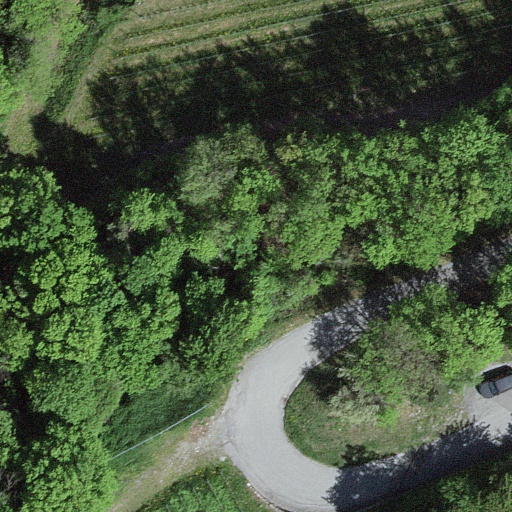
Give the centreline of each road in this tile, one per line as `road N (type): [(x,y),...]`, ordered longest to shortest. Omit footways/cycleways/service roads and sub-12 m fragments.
road 1 (track): [(255,406),(263,452),(295,480),(341,488),(511,423)]
road 2 (track): [(511,253),(288,353),(255,406)]
road 3 (track): [(109,511),(255,406)]
